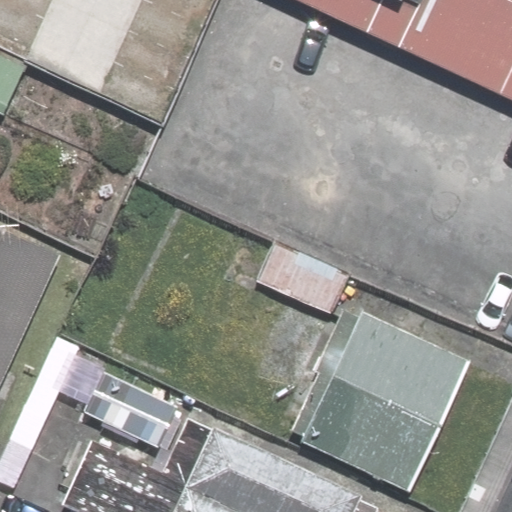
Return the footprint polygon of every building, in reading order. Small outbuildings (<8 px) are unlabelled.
[(143,0),(55,0),(23,68),(94,102),(143,0)] [(511,0),(334,0),(511,84),(511,0)] [(0,351),(46,246),(0,225),(0,351)] [(347,298),(354,281),(261,240),(240,288),(333,329),(347,298)] [(333,329),(285,437),(402,489),(464,350),(347,298),(333,329)] [(78,346),(44,331),(0,432),(0,444),(30,458),(78,346)] [(89,362),(63,418),(141,454),(167,398),(89,362)] [(150,467),(83,436),(51,506),(64,511),(364,511),(369,501),(175,412),(150,467)]
